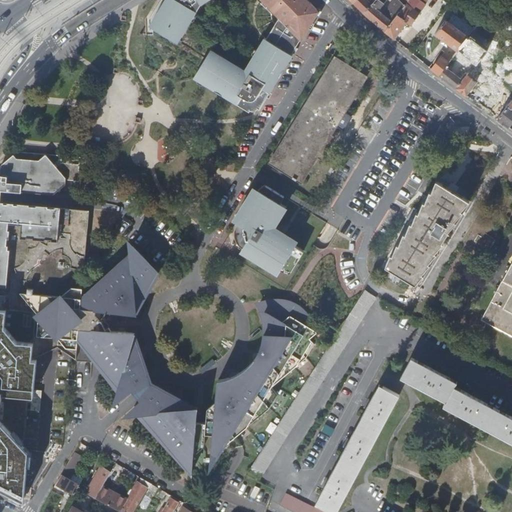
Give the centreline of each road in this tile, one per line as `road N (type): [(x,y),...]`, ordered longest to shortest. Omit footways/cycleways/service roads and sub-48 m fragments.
road 1 (residential): [(345,8),(204,241),(189,284)]
road 2 (residential): [(511,148),(417,77),(345,8)]
road 3 (residential): [(163,372),(208,382),(241,350),(235,305),(215,288),(189,284)]
road 4 (residential): [(95,434),(200,511)]
road 5 (unknown): [(98,201),(157,237),(189,284)]
